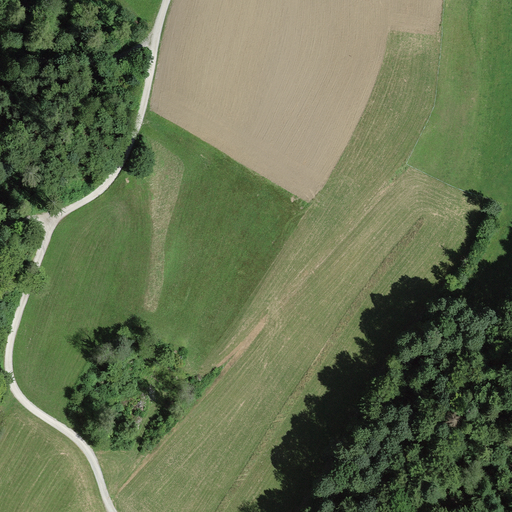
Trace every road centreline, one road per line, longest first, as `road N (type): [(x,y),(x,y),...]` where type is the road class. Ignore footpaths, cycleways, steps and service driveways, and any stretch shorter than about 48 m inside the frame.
road 1 (track): [(51,217),(14,316),(13,383),(88,453),(110,511)]
road 2 (track): [(166,0),(136,129),(111,178),(51,217)]
road 3 (track): [(0,65),(91,63),(156,38)]
